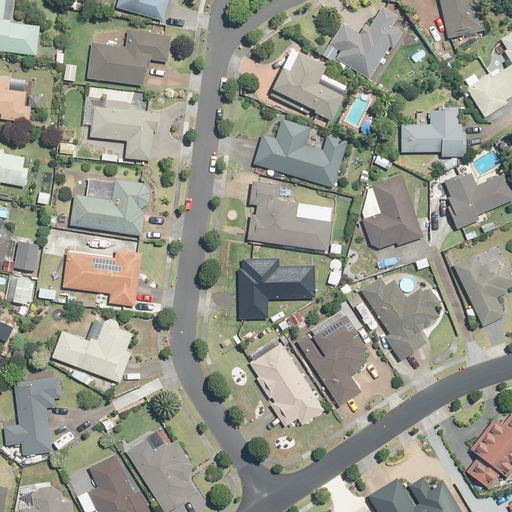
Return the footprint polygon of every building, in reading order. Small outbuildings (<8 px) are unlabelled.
[(0,0),(0,50),(33,55),(36,27),(8,23),(9,20),(0,19),(0,18),(2,0),(0,0)] [(116,0),(115,6),(159,19),(164,0),(116,0)] [(436,0),(445,39),(485,31),(478,0),(436,0)] [(338,51),(333,58),(366,78),(386,45),(389,47),(397,34),(387,27),(395,15),(378,5),(365,26),(361,24),(356,32),(339,21),(326,43),(338,51)] [(485,74),(463,88),(482,117),(504,103),(502,100),(511,93),(511,28),(496,39),(502,48),(500,50),(509,64),(488,77),(485,74)] [(89,42),(85,77),(139,84),(142,58),(166,61),(169,35),(125,30),(123,46),(89,42)] [(277,66),(266,88),(310,109),(308,112),(328,121),(340,96),(311,82),(319,66),(292,52),(283,70),(277,66)] [(0,118),(26,122),(28,107),(21,106),(23,90),(7,89),(9,76),(0,75),(0,118)] [(123,140),(122,157),(148,160),(151,130),(154,131),(156,112),(90,105),(87,136),(123,140)] [(438,157),(462,157),(462,131),(458,131),(458,124),(455,124),(455,107),(436,108),(436,110),(428,110),(428,124),(398,124),(398,153),(438,152),(438,157)] [(258,133),(249,163),(330,186),(343,142),(324,136),(320,150),(303,144),(308,127),(278,118),(273,137),(258,133)] [(56,124),(44,122),(42,132),(54,133),(56,124)] [(71,155),(71,144),(57,144),(57,154),(71,155)] [(0,182),(23,187),(27,168),(19,167),(21,158),(1,154),(2,150),(0,149),(0,182)] [(375,155),(371,162),(387,171),(391,164),(375,155)] [(443,207),(453,229),(478,219),(476,215),(511,199),(511,198),(500,171),(473,183),(468,173),(459,177),(458,173),(441,180),(447,195),(443,196),(447,205),(443,207)] [(368,245),(377,248),(394,242),(396,245),(421,237),(398,173),(369,184),(379,213),(359,220),(368,245)] [(70,193),(66,225),(139,236),(143,211),(138,210),(139,208),(146,203),(147,192),(141,183),(112,178),(108,199),(70,193)] [(248,214),(244,239),(324,253),(330,221),(294,215),(296,202),(275,199),(277,186),(250,182),(246,204),(255,205),(253,215),(248,214)] [(49,195),(36,192),(34,202),(47,205),(49,195)] [(56,215),(46,214),(44,227),(54,228),(56,215)] [(493,221),(478,226),(481,233),(495,228),(493,221)] [(15,241),(11,267),(32,270),(36,245),(15,241)] [(342,244),(329,243),(328,253),(341,254),(342,244)] [(66,252),(61,287),(107,293),(106,302),(132,305),(138,253),(112,249),(111,257),(66,252)] [(450,264),(480,325),(502,315),(494,297),(505,292),(503,289),(511,284),(511,271),(507,261),(497,266),(494,259),(479,266),(473,253),(450,264)] [(235,268),(236,319),(266,318),(265,296),(311,295),(311,266),(277,266),(277,258),(240,259),(240,268),(235,268)] [(331,270),(332,271),(328,271),(326,283),(336,284),(338,272),(337,271),(338,271),(339,270),(340,269),(341,268),(341,267),(341,266),(341,264),(341,263),(340,262),(339,261),(338,260),(337,260),(336,259),(335,259),(334,259),(333,259),(332,260),(331,260),(330,261),(330,262),(329,263),(329,264),(329,265),(329,266),(329,267),(329,268),(330,269),(330,270),(331,270)] [(30,275),(19,274),(18,290),(28,291),(30,275)] [(382,337),(397,360),(425,343),(417,331),(437,317),(429,306),(435,302),(427,290),(420,295),(417,290),(403,299),(391,280),(382,286),(377,278),(359,291),(387,333),(382,337)] [(317,297),(297,311),(303,321),(324,308),(317,297)] [(29,301),(20,298),(14,315),(22,318),(29,301)] [(362,303),(354,308),(370,331),(377,325),(362,303)] [(293,341),(337,407),(360,392),(350,376),(359,371),(357,367),(365,361),(359,352),(365,349),(355,333),(353,334),(340,315),(338,316),(335,311),(305,330),(306,332),(293,341)] [(296,312),(287,317),(293,326),(302,320),(296,312)] [(59,330),(49,357),(116,382),(127,353),(123,351),(129,333),(116,329),(117,327),(114,321),(107,319),(101,322),(95,340),(88,337),(87,340),(59,330)] [(273,402),(268,405),(281,426),(294,418),(299,425),(323,410),(278,340),(245,361),(255,377),(253,378),(266,398),(269,396),(273,402)] [(18,443),(20,455),(49,451),(44,407),(53,406),(52,398),(59,397),(57,376),(11,382),(16,424),(1,426),(3,445),(18,443)] [(476,458),(465,473),(483,487),(493,474),(502,480),(511,468),(509,467),(511,463),(511,411),(509,410),(498,425),(489,419),(465,451),(476,458)] [(118,412),(99,422),(105,433),(124,424),(118,412)] [(122,450),(161,511),(164,511),(184,500),(182,497),(193,490),(186,480),(189,464),(187,463),(173,439),(165,444),(162,439),(150,447),(144,437),(122,450)] [(88,511),(148,511),(137,489),(130,493),(112,455),(86,467),(95,487),(85,492),(94,510),(88,511)] [(394,479),(365,496),(375,511),(459,511),(440,479),(426,487),(419,477),(406,485),(417,503),(411,507),(394,479)] [(17,509),(17,511),(70,511),(69,500),(60,501),(59,493),(48,487),(37,488),(30,498),(31,507),(17,509)]
